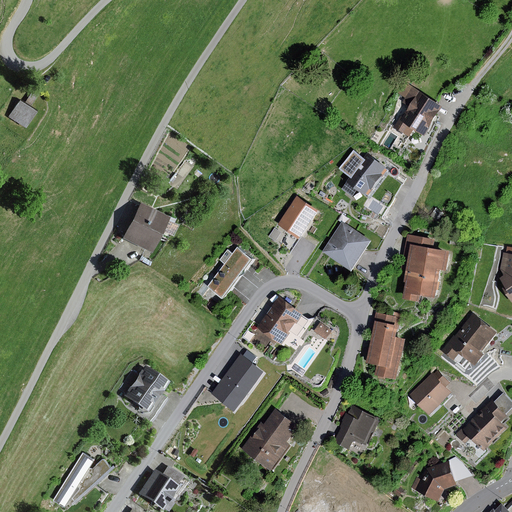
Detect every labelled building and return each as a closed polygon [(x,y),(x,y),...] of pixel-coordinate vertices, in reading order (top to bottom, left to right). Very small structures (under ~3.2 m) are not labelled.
[(446,107),(414,87),(404,103),(410,107),(396,129),(406,135),(411,127),(428,137),(446,107)] [(33,89),(27,100),(33,103),(39,93),(33,89)] [(37,112),(19,100),(8,117),(25,129),(37,112)] [(388,167),(370,154),(367,158),(357,150),(343,169),(352,176),(343,188),(355,197),(360,190),(367,196),(372,189),(374,191),(386,175),(384,174),(388,167)] [(372,189),(367,196),(392,208),(405,185),(386,175),(374,191),(372,189)] [(300,197),(282,226),(288,230),(302,239),(304,240),(323,211),(300,197)] [(168,218),(140,204),(121,240),(149,255),(161,231),(167,220),(168,218)] [(178,225),(167,220),(161,231),(173,236),(178,225)] [(344,222),(323,253),(352,272),(373,242),(344,222)] [(276,229),(271,237),(277,241),(283,233),(276,229)] [(302,239),(288,230),(280,241),(292,255),(302,239)] [(408,243),(438,248),(439,240),(409,235),(408,243)] [(438,248),(408,243),(402,274),(407,275),(406,282),(409,283),(407,299),(422,301),(423,294),(441,298),(446,269),(451,270),(454,251),(438,248)] [(254,260),(239,248),(234,254),(230,251),(222,261),(227,265),(209,287),(223,299),(254,260)] [(511,254),(504,252),(501,268),(504,284),(511,299),(511,254)] [(307,313),(283,297),(260,328),(284,345),(307,313)] [(377,321),(401,326),(403,314),(380,310),(377,321)] [(502,335),(475,313),(444,352),(457,362),(463,355),(477,366),(502,335)] [(401,326),(377,321),(369,364),(381,366),(379,375),(401,380),(409,340),(401,338),(403,326),(401,326)] [(322,323),(316,331),(328,339),(334,331),(322,323)] [(498,355),(511,356),(511,343),(500,342),(498,355)] [(214,393),(238,410),(266,371),(242,353),(214,393)] [(168,381),(144,365),(123,396),(136,405),(138,406),(138,410),(144,413),(149,412),(153,407),(152,404),(160,393),(168,381)] [(437,372),(413,394),(432,415),(444,405),(457,393),(437,372)] [(138,406),(136,405),(132,411),(151,425),(168,399),(160,393),(152,404),(153,407),(149,412),(144,413),(138,410),(138,406)] [(511,398),(506,393),(496,402),(507,415),(511,410),(511,398)] [(493,400),(457,435),(467,446),(474,439),(486,451),(509,429),(503,422),(509,417),(507,415),(496,402),(493,400)] [(383,419),(353,404),(342,427),(344,428),(337,442),(353,450),(357,441),(369,447),(383,419)] [(450,412),(444,405),(432,415),(439,422),(450,412)] [(300,428),(276,410),(246,451),(274,472),(294,445),(290,442),(300,428)] [(99,459),(85,451),(56,501),(68,508),(72,503),(75,506),(116,470),(106,459),(93,470),(99,459)] [(456,457),(451,460),(451,461),(454,462),(460,481),(475,476),(464,463),(456,457)] [(417,478),(412,489),(440,502),(445,490),(460,486),(453,463),(429,470),(423,480),(417,478)] [(167,466),(162,474),(177,485),(183,476),(167,466)] [(162,474),(154,469),(137,494),(162,511),(179,486),(177,485),(162,474)] [(399,486),(394,493),(401,498),(406,490),(399,486)] [(307,510),(309,511),(326,511),(330,509),(319,498),(307,510)] [(492,511),(511,511),(511,510),(508,506),(505,503),(497,510),(496,509),(492,511)]
